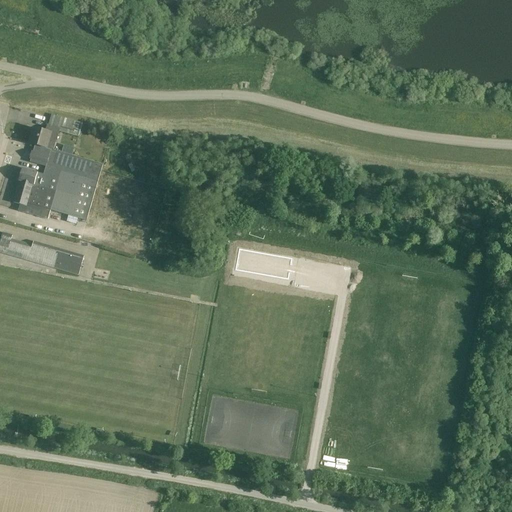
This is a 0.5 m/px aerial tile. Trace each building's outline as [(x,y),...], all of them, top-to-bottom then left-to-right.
[(29,144),(35,145),(51,150),(51,149),(54,150),(59,132),(78,138),(82,124),(51,115),(48,126),(46,132),(34,128),(29,144)] [(51,149),(51,150),(35,145),(34,152),(32,151),(29,159),(31,160),(30,163),(46,167),(46,165),(59,169),(56,179),(59,180),(51,210),(87,221),(102,168),(103,164),(54,150),(51,149)] [(138,170),(134,162),(128,165),(132,173),(138,170)] [(46,165),(46,167),(44,175),(37,173),(22,169),(19,181),(20,181),(14,203),(20,205),(18,211),(33,216),(48,220),(51,211),(87,221),(51,210),(59,180),(56,179),(59,169),(46,165)] [(12,237),(2,234),(0,240),(0,250),(40,262),(39,265),(78,276),(84,257),(34,243),(33,246),(11,240),(12,237)] [(296,261),(237,249),(233,270),(291,283),(296,261)]
